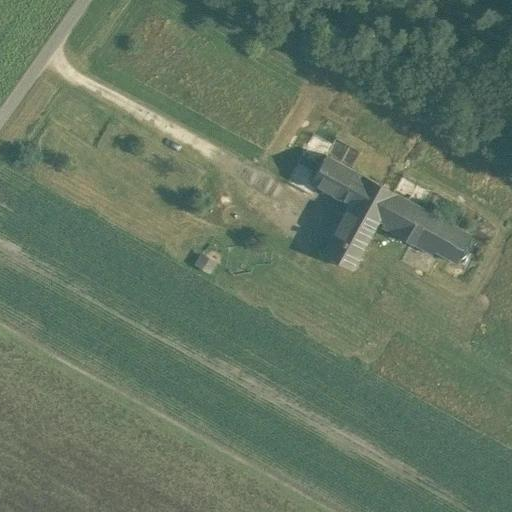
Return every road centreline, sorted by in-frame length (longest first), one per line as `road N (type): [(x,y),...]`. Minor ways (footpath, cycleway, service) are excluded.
road 1 (track): [(264,185),(69,33)]
road 2 (unclassified): [(0,141),(90,0)]
